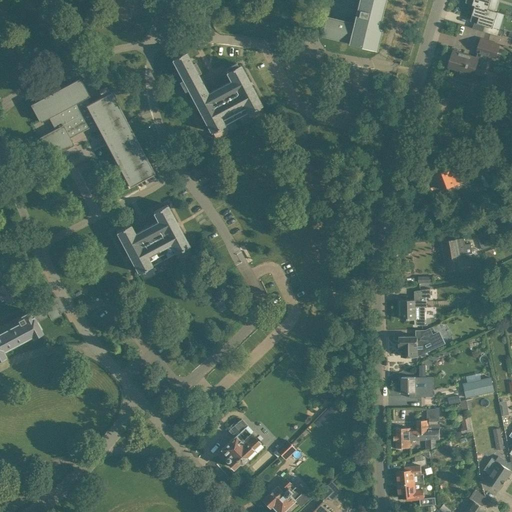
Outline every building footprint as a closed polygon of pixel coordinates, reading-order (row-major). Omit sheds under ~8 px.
[(322,35),(342,40),(349,42),(349,43),(376,50),(381,29),(378,28),(384,0),(359,0),(354,23),(326,16),(322,35)] [(466,0),(466,2),(475,5),(488,9),(491,0),(466,0)] [(500,29),(493,27),(498,12),(495,11),(488,9),(475,5),(470,21),(475,22),(485,25),(483,31),(494,34),(498,36),(499,33),(500,29)] [(478,37),(475,51),(496,56),(499,41),(478,37)] [(208,93),(199,77),(198,74),(201,73),(195,63),(193,65),(186,51),(183,53),(182,50),(173,54),(175,57),(172,59),(211,132),(214,131),(215,133),(224,129),(222,126),(225,125),(223,122),(246,109),(248,112),(251,111),(252,113),(260,109),(259,106),(262,105),(240,64),(226,71),(231,81),(208,93)] [(479,58),(454,50),(449,66),(459,69),(458,72),(482,79),(485,70),(476,67),(479,58)] [(99,90),(102,96),(90,103),(86,97),(89,95),(80,78),(31,104),(40,121),(49,117),(56,129),(39,138),(50,157),(74,144),(70,137),(84,130),(85,132),(89,130),(88,127),(96,123),(130,186),(140,181),(155,173),(111,91),(110,88),(106,90),(105,87),(99,90)] [(360,115),(367,87),(339,80),(332,108),(360,115)] [(493,147),(504,170),(511,166),(511,155),(506,142),(505,142),(502,136),(491,141),(494,147),(493,147)] [(458,166),(445,171),(436,174),(441,189),(448,187),(450,192),(459,189),(457,183),(464,180),(458,166)] [(189,245),(177,223),(167,204),(153,211),(158,221),(135,233),(130,224),(117,231),(139,272),(141,271),(143,274),(151,269),(150,266),(152,265),(151,262),(174,250),(175,253),(178,251),(179,254),(188,249),(186,247),(189,245)] [(489,247),(483,232),(477,234),(483,250),(489,247)] [(466,244),(464,238),(443,241),(447,262),(461,260),(460,256),(473,253),(472,243),(466,244)] [(488,258),(491,268),(501,263),(498,257),(496,257),(492,248),(485,251),(488,258)] [(0,357),(5,355),(3,350),(32,334),(33,336),(42,331),(37,321),(49,315),(52,319),(60,314),(59,312),(63,310),(56,298),(31,311),(31,310),(22,315),(0,326),(0,277),(4,276),(1,271),(5,269),(1,262),(0,262),(0,357)] [(8,281),(5,282),(0,285),(0,289),(1,291),(0,291),(0,297),(1,301),(5,299),(8,303),(18,298),(15,293),(22,289),(17,282),(11,285),(8,281)] [(425,307),(426,307),(427,307),(427,298),(431,298),(431,288),(415,291),(415,300),(401,300),(402,318),(415,318),(415,325),(426,325),(425,307)] [(422,336),(418,336),(400,336),(400,345),(402,345),(402,356),(418,356),(442,344),(437,332),(433,334),(430,327),(426,329),(422,329),(422,336)] [(422,392),(422,391),(427,391),(426,385),(432,385),(432,376),(415,377),(415,376),(402,377),(402,392),(422,392)] [(492,377),(463,384),(466,397),(495,390),(492,377)] [(475,406),(473,398),(462,401),(464,409),(475,406)] [(507,399),(500,400),(502,414),(509,413),(507,399)] [(427,418),(429,418),(429,417),(440,417),(440,407),(439,407),(432,409),(427,409),(427,418)] [(461,428),(462,432),(472,430),(469,416),(462,418),(463,427),(461,428)] [(427,418),(427,419),(416,419),(416,428),(411,428),(411,427),(394,427),(394,447),(411,447),(411,439),(426,439),(426,448),(432,448),(432,439),(439,439),(439,428),(439,423),(442,424),(444,422),(445,420),(444,418),(442,417),(440,417),(429,417),(429,418),(427,418)] [(239,421),(239,420),(229,430),(235,436),(221,449),(230,458),(227,460),(234,467),(239,462),(242,462),(246,458),(246,456),(253,449),(253,448),(260,442),(245,427),(247,425),(242,418),(239,421)] [(504,448),(500,428),(493,429),(496,449),(504,448)] [(274,449),(275,449),(280,454),(291,444),(285,438),(274,449)] [(291,444),(280,454),(285,460),(296,449),(291,444)] [(486,479),(491,483),(500,489),(511,470),(505,466),(508,462),(499,455),(496,459),(499,461),(488,476),(486,479)] [(399,483),(424,481),(424,473),(422,474),(421,465),(405,467),(405,470),(397,470),(399,483)] [(278,511),(279,511),(278,511),(281,511),(295,499),(301,505),(310,497),(303,490),(301,492),(295,486),(294,487),(286,478),(278,486),(277,485),(263,499),(269,505),(271,504),(274,507),(274,509),(276,511),(278,511)] [(327,484),(318,493),(324,499),(328,496),(331,500),(341,491),(332,481),(328,485),(327,484)] [(423,489),(421,489),(425,484),(424,481),(399,483),(400,497),(408,497),(408,500),(421,498),(424,498),(423,489)] [(470,497),(473,499),(464,511),(484,511),(487,508),(474,500),(474,499),(479,492),(475,490),(470,497)] [(328,511),(325,509),(327,507),(323,503),(315,511),(315,510),(313,511),(328,511)] [(450,511),(452,510),(443,503),(439,508),(443,511),(450,511)]
